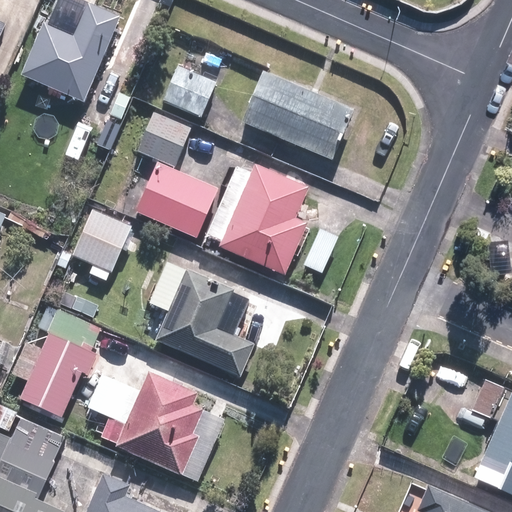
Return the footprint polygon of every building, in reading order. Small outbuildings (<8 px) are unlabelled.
[(87,105),(124,20),(91,6),(77,39),(47,26),(24,78),(87,105)] [(220,84),(180,67),(164,103),(204,120),(220,84)] [(266,73),(245,123),(335,161),(357,112),(266,73)] [(192,130),(156,115),(140,153),(176,168),(192,130)] [(223,242),(221,247),(289,277),(311,225),(296,218),(310,185),(260,163),(255,175),(238,168),(208,236),(223,242)] [(221,193),(160,166),(139,213),(200,240),(221,193)] [(113,273),(133,229),(94,211),(74,256),(113,273)] [(0,236),(9,216),(0,212),(0,236)] [(340,237),(322,229),(305,267),(323,276),(340,237)] [(192,269),(161,342),(243,377),(256,347),(221,332),(239,289),(192,269)] [(99,357),(54,334),(45,351),(29,343),(13,374),(31,383),(23,399),(63,420),(86,374),(89,376),(99,357)] [(120,445),(118,449),(182,476),(198,438),(193,436),(203,410),(195,407),(200,395),(154,376),(147,394),(104,376),(90,410),(111,419),(103,438),(120,445)] [(511,398),(475,477),(511,493),(511,398)] [(0,511),(66,511),(40,500),(68,438),(22,417),(12,439),(0,434),(0,511)] [(133,487),(108,476),(92,511),(157,511),(128,499),(133,487)] [(490,511),(430,486),(419,511),(420,511),(490,511)]
